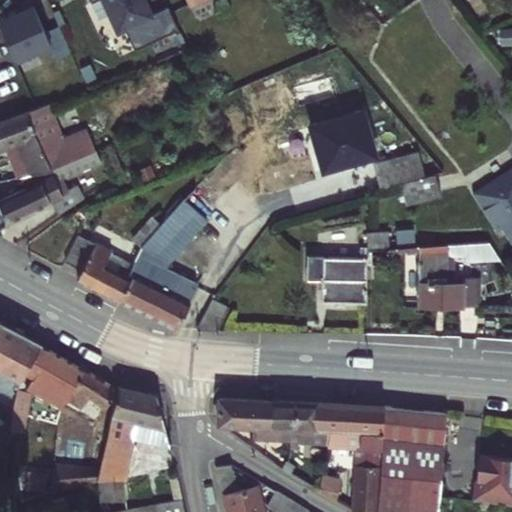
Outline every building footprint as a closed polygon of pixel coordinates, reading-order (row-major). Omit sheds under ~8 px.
[(151,0),(91,0),(94,5),(103,0),(104,0),(113,17),(116,14),(126,33),(129,31),(139,49),(182,27),(173,9),(158,16),(150,1),(151,0)] [(23,17),(4,26),(22,64),(57,48),(51,34),(38,6),(21,14),(23,17)] [(65,28),(51,34),(57,48),(59,52),(73,46),(65,28)] [(73,46),(59,52),(63,61),(77,55),(73,46)] [(74,145),(81,163),(102,154),(109,152),(101,133),(74,145)] [(402,181),(420,177),(413,153),(369,165),(376,189),(402,181)] [(62,217),(80,206),(75,195),(67,198),(61,182),(106,164),(102,154),(81,163),(57,174),(59,180),(0,204),(0,210),(9,224),(56,204),(62,217)] [(408,203),(442,194),(436,173),(420,177),(402,181),(408,203)] [(511,173),(497,185),(511,207),(511,173)] [(511,207),(497,185),(476,203),(506,238),(511,233),(511,207)] [(189,328),(210,287),(172,268),(176,259),(182,263),(214,214),(192,192),(159,229),(139,270),(144,273),(139,282),(130,300),(187,328),(189,328)] [(0,227),(9,224),(0,210),(0,227)] [(84,223),(90,220),(87,213),(80,216),(84,223)] [(442,251),(495,250),(488,239),(441,241),(442,251)] [(139,282),(115,270),(122,255),(89,240),(76,267),(92,275),(89,281),(130,300),(139,282)] [(321,295),(363,295),(363,252),(307,252),(307,275),(321,275),(321,295)] [(417,297),(462,297),(462,274),(417,274),(417,297)] [(201,328),(222,328),(234,298),(219,292),(213,300),(201,328)] [(0,342),(8,322),(0,318),(0,342)] [(0,364),(33,379),(36,372),(50,343),(8,322),(0,342),(0,364)] [(36,372),(74,391),(89,363),(83,360),(50,343),(36,372)] [(111,425),(123,379),(89,363),(74,391),(83,395),(87,386),(108,397),(103,415),(108,416),(105,423),(111,425)] [(118,477),(129,435),(133,417),(163,428),(157,393),(123,379),(111,425),(99,473),(118,477)] [(20,433),(35,436),(45,389),(34,386),(32,396),(29,395),(20,433)] [(286,423),(272,422),(273,397),(216,394),(214,421),(277,464),(284,453),(285,436),(286,423)] [(296,425),(322,427),(325,402),(273,397),(272,422),(286,423),(285,436),(295,437),(296,425)] [(433,491),(440,412),(325,402),(322,427),(323,429),(356,432),(349,502),(365,511),(435,511),(437,491),(433,491)] [(167,449),(163,428),(133,417),(129,435),(167,449)] [(511,454),(485,450),(477,496),(511,501),(511,482),(508,482),(511,458),(511,454)] [(307,471),(301,468),(303,463),(284,453),(277,464),(304,477),(307,471)] [(231,463),(212,467),(216,485),(234,481),(231,463)] [(39,495),(53,490),(56,472),(45,470),(39,495)] [(256,511),(266,509),(262,495),(252,498),(249,486),(228,492),(233,511),(256,511)] [(313,511),(276,490),(268,503),(283,511),(313,511)] [(110,511),(182,511),(178,495),(107,504),(110,511)]
